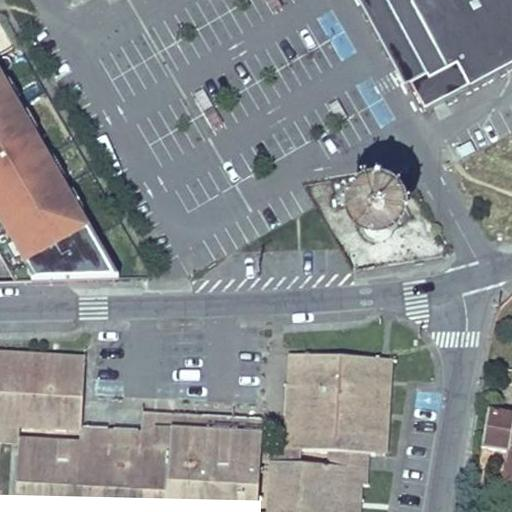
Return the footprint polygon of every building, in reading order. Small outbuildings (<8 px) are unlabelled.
[(286,12),(279,0),(266,0),(276,18),(286,12)] [(511,0),(364,0),(366,4),(373,0),(385,0),(413,52),(396,60),(424,113),(511,65),(511,0)] [(413,52),(385,0),(373,0),(366,4),(396,60),(413,52)] [(0,219),(26,266),(33,262),(44,282),(115,281),(0,80),(0,219)] [(225,124),(204,90),(193,97),(214,131),(225,124)] [(349,118),(338,98),(327,104),(339,124),(349,118)] [(396,216),(395,207),(391,198),(385,191),(377,186),(368,183),(359,183),(350,186),(342,191),(336,198),(332,206),(331,216),(332,225),(336,233),(342,240),(350,245),(359,248),(368,248),(377,245),(385,240),(391,233),(395,225),(396,216)] [(36,282),(44,282),(33,262),(26,266),(36,282)] [(0,426),(81,432),(86,361),(0,355),(0,426)] [(301,452),(304,389),(302,389),(304,357),(291,356),(286,451),(301,452)] [(376,456),(382,361),(304,357),(302,389),(304,389),(301,452),(332,453),(350,454),(367,455),(376,456)] [(385,456),(390,361),(382,361),(376,456),(385,456)] [(511,417),(491,414),(484,450),(504,454),(509,454),(504,486),(511,487),(511,417)] [(170,452),(172,433),(262,438),(263,421),(142,415),(142,432),(140,450),(170,452)] [(0,440),(19,442),(19,428),(0,426),(0,440)] [(140,450),(142,432),(82,428),(81,432),(80,446),(140,450)] [(262,450),(262,438),(172,433),(170,452),(140,450),(80,446),(19,442),(14,511),(258,511),(261,464),(262,450)] [(284,466),(286,451),(268,451),(262,450),(261,464),(267,465),(273,465),(284,466)] [(299,467),(301,452),(286,451),(284,466),(299,467)] [(349,469),(350,454),(332,453),(332,468),(349,469)] [(365,487),(367,455),(350,454),(349,469),(349,471),(346,511),(358,511),(360,487),(365,487)] [(346,511),(349,471),(349,469),(332,468),(299,467),(284,466),(273,465),(270,511),(346,511)]
